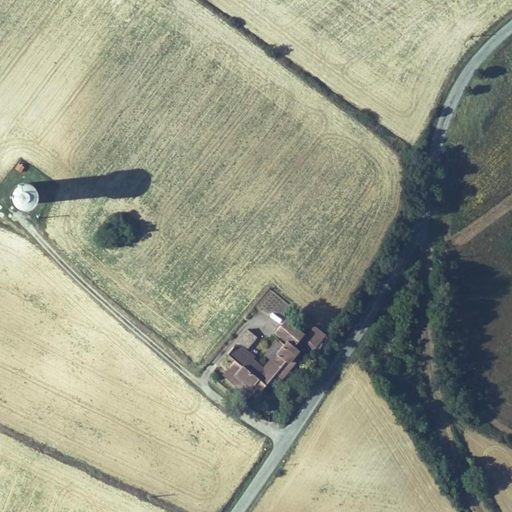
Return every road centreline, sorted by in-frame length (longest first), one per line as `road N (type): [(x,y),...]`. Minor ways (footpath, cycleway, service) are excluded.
road 1 (tertiary): [(511,28),(465,73),(441,125),(424,220),(237,511)]
road 2 (track): [(0,202),(111,309),(285,440)]
road 3 (track): [(480,511),(454,469),(434,390),(424,220)]
